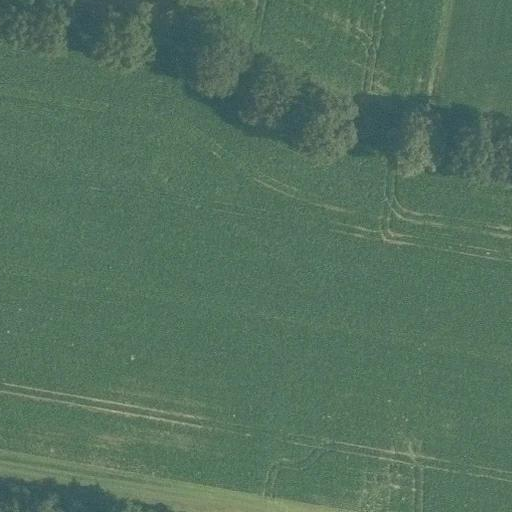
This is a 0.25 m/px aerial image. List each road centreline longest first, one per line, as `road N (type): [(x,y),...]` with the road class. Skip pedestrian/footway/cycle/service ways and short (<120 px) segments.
road 1 (track): [(511,148),(361,125),(218,50),(193,28),(48,0)]
road 2 (track): [(443,0),(411,132)]
